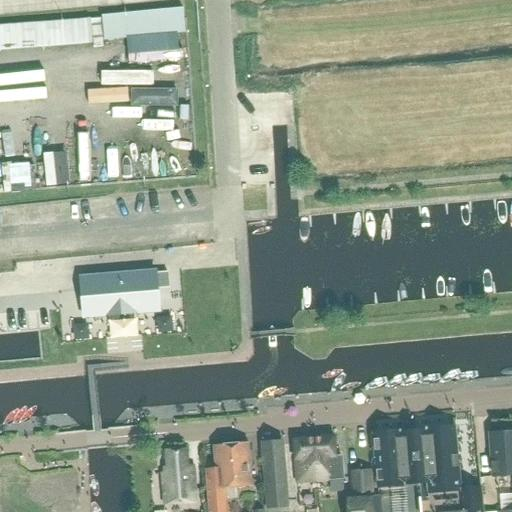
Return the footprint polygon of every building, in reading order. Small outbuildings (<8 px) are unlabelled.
[(150,12),(141,12),(141,35),(151,35),(150,12)] [(176,49),(177,89),(189,89),(188,49),(176,49)] [(155,273),(80,279),(83,317),(158,311),(155,273)] [(453,426),(425,428),(425,430),(421,430),(425,484),(427,484),(429,507),(429,511),(482,511),(480,488),(458,490),(453,426)] [(372,433),(377,488),(412,485),(425,484),(421,430),(408,431),(399,432),(399,430),(372,433)] [(511,432),(489,434),(492,476),(511,474),(511,432)] [(333,436),(313,438),(316,481),(343,479),(341,461),(335,462),(333,436)] [(292,440),(296,482),(316,481),(313,438),(292,440)] [(247,443),(213,446),(214,469),(206,470),(208,511),(225,511),(223,488),(251,486),(247,443)] [(260,447),(266,509),(288,507),(282,445),(260,447)] [(161,473),(161,487),(163,506),(196,504),(193,466),(186,467),(185,448),(165,450),(166,473),(161,473)] [(372,511),(369,470),(351,472),(353,498),(346,499),(347,511),(372,511)] [(487,480),(488,496),(507,494),(506,478),(487,480)] [(334,501),(333,482),(312,483),(312,501),(334,501)]
